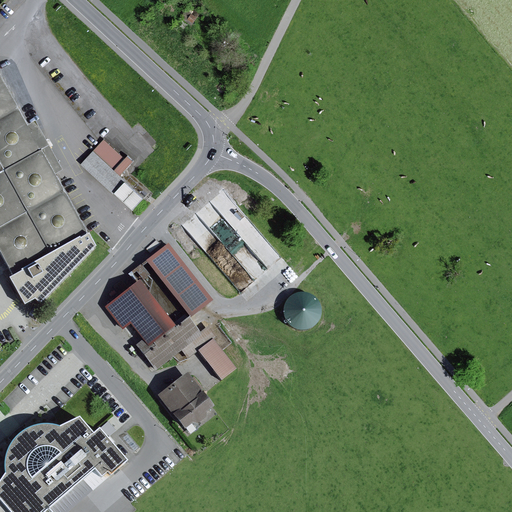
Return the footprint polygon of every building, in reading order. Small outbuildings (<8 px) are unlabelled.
[(0,76),(0,254),(12,275),(13,275),(14,276),(8,279),(23,306),(34,300),(39,305),(95,248),(54,175),(27,126),(0,76)] [(27,126),(54,175),(61,171),(34,121),(27,126)] [(104,139),(94,151),(121,175),(134,161),(128,155),(125,159),(104,139)] [(94,151),(81,165),(114,194),(115,193),(126,181),(127,180),(121,175),(94,151)] [(144,198),(126,181),(115,193),(134,210),(144,198)] [(225,216),(233,227),(247,218),(238,206),(225,216)] [(256,282),(269,272),(245,238),(231,248),(256,282)] [(168,244),(145,261),(189,317),(189,318),(212,301),(168,244)] [(275,252),(264,261),(270,267),(280,258),(275,252)] [(149,276),(141,265),(134,270),(143,281),(149,276)] [(135,283),(104,307),(122,331),(130,325),(142,340),(135,346),(144,357),(155,348),(152,343),(174,326),(139,281),(135,283)] [(320,304),(316,299),(311,295),(305,293),(298,293),(292,296),(287,300),(284,306),(283,312),(284,318),(287,324),(292,328),(297,330),(303,331),(309,330),(314,327),(318,322),(321,317),(321,311),(320,304)] [(155,348),(144,357),(156,371),(181,351),(202,335),(200,332),(189,318),(189,317),(176,327),(174,326),(152,343),(155,348)] [(202,335),(181,351),(188,359),(198,352),(213,340),(217,337),(209,326),(200,332),(202,335)] [(213,340),(198,352),(221,381),(236,369),(213,340)] [(187,373),(157,396),(188,435),(198,427),(196,425),(205,418),(205,414),(213,407),(187,373)] [(4,475),(0,481),(0,503),(7,511),(51,511),(49,509),(82,481),(93,471),(100,479),(106,474),(110,477),(126,462),(107,439),(99,430),(98,429),(92,435),(78,418),(58,427),(49,426),(37,426),(26,430),(16,436),(9,445),(5,454),(3,464),(4,475)] [(108,422),(99,430),(107,439),(115,431),(108,422)] [(139,448),(127,435),(123,439),(134,452),(139,448)] [(93,471),(82,481),(92,492),(110,477),(106,474),(100,479),(93,471)]
